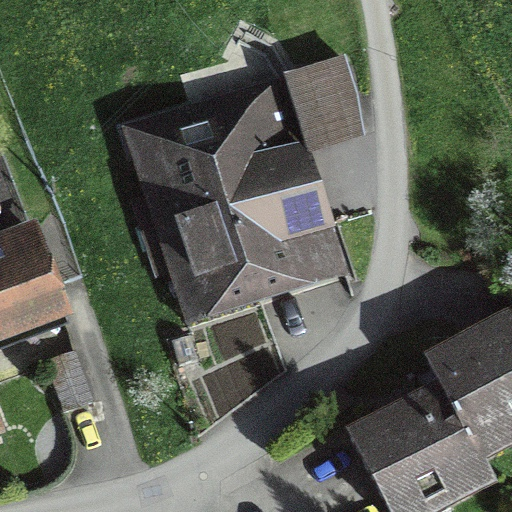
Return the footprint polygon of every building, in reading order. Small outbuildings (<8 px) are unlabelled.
[(312,152),(361,136),(338,65),(290,79),(312,152)] [(340,256),(285,82),(130,131),(185,305),(340,256)] [(0,332),(63,308),(34,232),(0,245),(0,332)] [(511,321),(430,367),(443,392),(421,403),(351,440),(389,511),(420,511),(443,501),(447,508),(496,484),(485,463),(511,450),(511,321)] [(48,364),(66,413),(93,403),(75,354),(48,364)]
